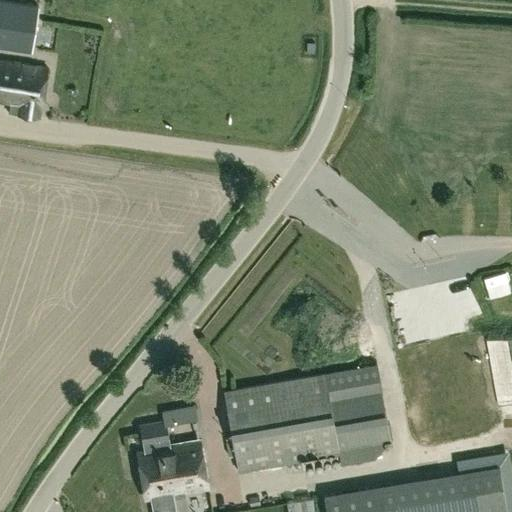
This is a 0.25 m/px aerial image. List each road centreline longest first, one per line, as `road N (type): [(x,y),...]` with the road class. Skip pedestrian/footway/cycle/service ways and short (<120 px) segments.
road 1 (unknown): [(190,306),(228,467),(241,479),(355,472),(407,446),(366,269),(294,177)]
road 2 (unclassified): [(34,511),(131,377),(294,177),(338,94),(340,0)]
